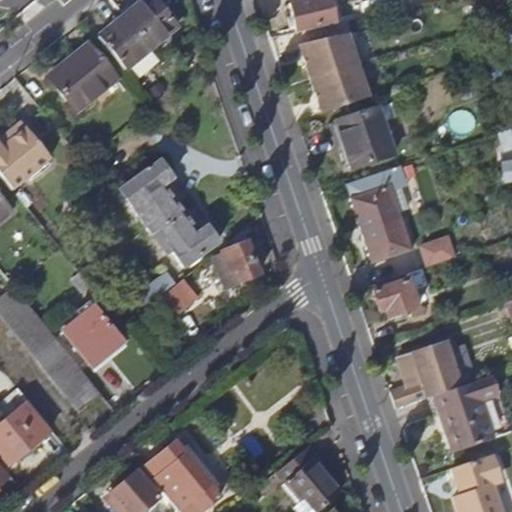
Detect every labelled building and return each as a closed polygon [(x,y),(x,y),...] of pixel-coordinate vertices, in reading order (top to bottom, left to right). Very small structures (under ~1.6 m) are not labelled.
[(152,0),(143,0),(123,16),(124,18),(150,50),(176,29),(152,0)] [(308,0),(289,4),(295,34),(337,24),(331,0),(308,0)] [(97,38),(124,71),(150,50),(124,18),(123,16),(97,38)] [(298,46),(309,80),(357,64),(346,35),(298,46)] [(74,112),(115,79),(87,46),(47,79),(74,112)] [(357,64),(309,80),(321,114),(368,98),(357,64)] [(352,169),(393,155),(377,109),(336,122),(352,169)] [(0,146),(0,175),(12,190),(50,158),(25,127),(1,147),(0,146)] [(152,236),(183,213),(163,186),(172,179),(159,162),(120,191),(152,236)] [(383,172),(345,185),(350,197),(350,199),(388,186),(383,172)] [(411,251),(388,186),(350,199),(372,264),(411,251)] [(0,218),(10,210),(0,196),(0,218)] [(183,213),(152,236),(167,255),(170,253),(182,268),(217,242),(205,226),(197,232),(183,213)] [(427,266),(457,254),(448,233),(419,244),(427,266)] [(225,287),(257,275),(244,242),(212,255),(225,287)] [(423,270),(408,275),(407,279),(411,290),(428,285),(423,270)] [(90,286),(79,273),(71,281),(81,293),(90,286)] [(182,279),(160,297),(176,316),(197,299),(197,298),(182,279)] [(411,290),(407,279),(372,291),(379,312),(385,311),(388,318),(417,308),(411,290)] [(99,395),(12,287),(0,296),(0,316),(79,412),(99,395)] [(62,333),(90,366),(120,341),(92,307),(63,332),(62,333)] [(389,392),(395,409),(433,396),(450,391),(459,387),(444,342),(396,359),(406,387),(389,392)] [(459,387),(450,391),(433,396),(453,454),(493,440),(479,400),(496,395),(490,377),(459,387)] [(50,431),(27,403),(4,421),(0,416),(0,458),(7,466),(31,447),(35,450),(41,445),(38,440),(50,431)] [(142,470),(176,511),(203,511),(220,499),(187,458),(194,452),(183,439),(175,445),(173,444),(142,470)] [(492,455),(451,469),(457,488),(460,487),(462,494),(453,498),(457,511),(501,511),(492,485),(497,484),(496,481),(499,475),(492,455)] [(305,499),(316,511),(317,511),(339,494),(311,461),(286,482),(302,501),(305,499)] [(113,511),(142,511),(157,499),(135,472),(108,494),(110,498),(105,502),(113,511)]
